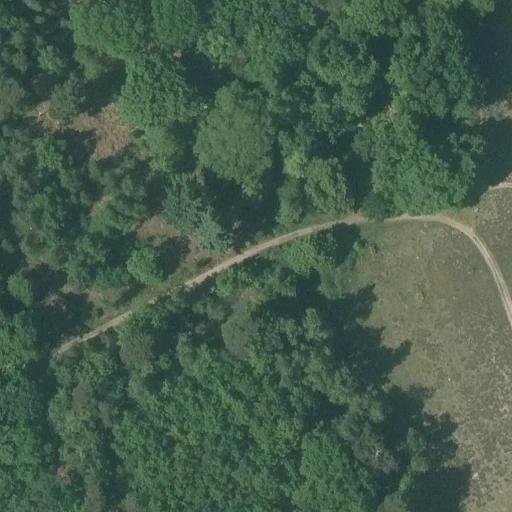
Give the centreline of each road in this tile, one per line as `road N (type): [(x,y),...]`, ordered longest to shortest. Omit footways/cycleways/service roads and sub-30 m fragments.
road 1 (track): [(0,354),(379,177)]
road 2 (track): [(379,177),(376,0)]
